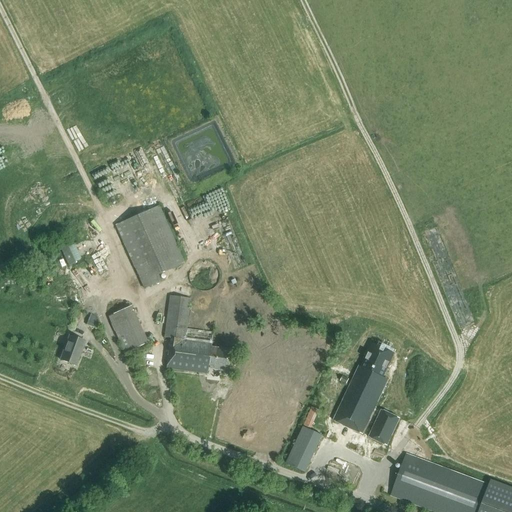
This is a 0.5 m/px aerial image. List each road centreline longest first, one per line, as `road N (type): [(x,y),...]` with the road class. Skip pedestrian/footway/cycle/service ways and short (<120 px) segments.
road 1 (track): [(301,0),(418,247),(460,358),(456,374),(356,503)]
road 2 (track): [(171,199),(196,252),(146,305),(171,422)]
road 3 (unclassified): [(380,511),(171,422)]
